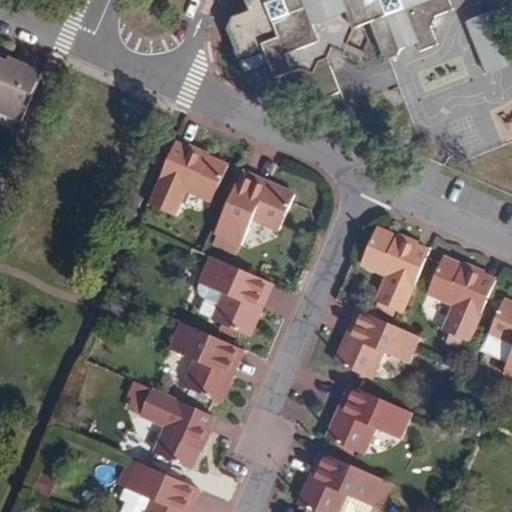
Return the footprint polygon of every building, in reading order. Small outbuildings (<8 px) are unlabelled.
[(259,87),(271,82),(272,77),(289,71),(295,87),(292,93),(297,103),(314,110),(318,99),(337,92),(324,61),(329,52),(339,55),(348,34),(363,28),(374,55),(381,58),(390,55),(391,49),(409,43),(412,51),(429,43),(421,26),(426,17),(444,10),(440,0),(239,0),(244,12),(228,18),(223,27),(246,81),(259,87)] [(511,58),(493,11),(456,25),(476,75),(511,61),(511,58)] [(18,56),(8,51),(6,57),(16,61),(18,56)] [(44,67),(18,56),(16,61),(6,57),(0,53),(0,105),(23,115),(44,67)] [(190,149),(175,144),(148,207),(175,219),(186,192),(212,203),(229,167),(207,157),(206,161),(188,153),(190,149)] [(271,189),(239,176),(214,235),(241,247),(253,220),(281,232),(296,196),(273,186),(271,189)] [(400,318),(428,253),(415,247),(414,251),(395,243),(397,239),(375,231),(358,269),(386,281),(374,307),(400,318)] [(214,324),(223,327),(239,334),(249,338),(258,317),(254,315),(269,283),(208,257),(196,284),(200,285),(199,291),(200,296),(206,300),(199,316),(214,322),(214,324)] [(466,347),(494,282),(482,276),(481,279),(464,273),(466,270),(443,259),(425,298),(450,309),(439,335),(466,347)] [(511,305),(504,302),(488,339),(511,349),(511,357),(508,366),(504,376),(511,379),(511,305)] [(382,354),(410,367),(416,352),(422,339),(360,312),(346,345),(342,344),(333,366),(370,382),(382,354)] [(226,383),(240,351),(178,325),(167,352),(195,363),(184,390),(220,404),(229,384),(226,383)] [(237,340),(239,334),(223,327),(220,333),(237,340)] [(511,357),(511,349),(488,339),(482,354),(508,366),(511,357)] [(129,411),(141,416),(151,392),(140,387),(129,411)] [(405,442),(417,414),(354,387),(341,418),(338,418),(328,440),(367,457),(378,430),(405,442)] [(208,434),(214,419),(151,392),(141,416),(140,419),(167,430),(156,456),(161,458),(159,463),(185,474),(187,469),(190,470),(193,469),(200,450),(197,450),(205,432),(208,434)] [(299,507),(310,511),(341,511),(348,496),(377,508),(388,480),(326,455),(313,486),(309,484),(299,507)] [(114,489),(122,492),(124,488),(134,465),(126,462),(114,489)] [(150,504),(146,511),(185,511),(195,491),(134,465),(124,488),(122,492),(123,493),(150,504)] [(388,480),(377,508),(387,511),(388,511),(400,486),(388,480)] [(126,507),(124,511),(146,511),(150,504),(123,493),(118,504),(126,507)] [(374,511),(377,508),(348,496),(341,511),(374,511)]
